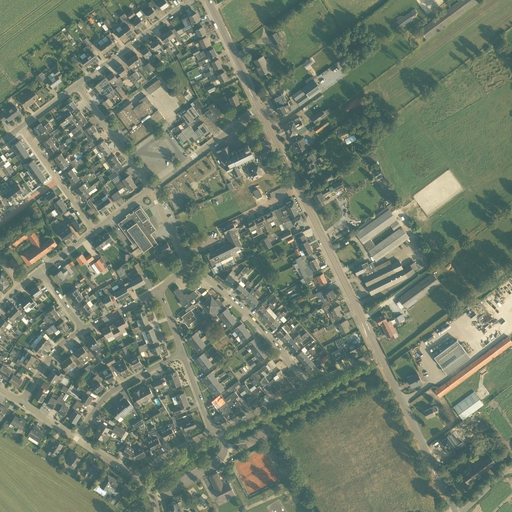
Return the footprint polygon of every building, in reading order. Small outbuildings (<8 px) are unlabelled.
[(168,5),(164,0),(151,0),(155,5),(158,3),(162,9),(168,5)] [(427,40),(480,0),(459,0),(419,30),(427,40)] [(156,14),(152,7),(154,5),(151,1),(148,3),(149,5),(147,7),(144,9),(146,12),(150,18),(151,18),(152,18),(154,17),(154,16),(156,14)] [(398,31),(413,20),(412,18),(419,13),(416,8),(408,13),(393,24),(398,31)] [(135,14),(132,11),(127,15),(137,28),(143,23),(139,17),(135,20),(132,16),(135,14)] [(194,27),(198,25),(197,21),(199,20),(196,13),(185,18),(188,25),(184,28),(186,31),(187,31),(191,29),(194,27)] [(127,35),(133,31),(128,25),(131,23),(124,14),(120,17),(126,26),(122,29),(127,35)] [(107,19),(104,21),(105,24),(102,25),(105,30),(109,28),(110,31),(113,29),(107,19)] [(206,33),(202,26),(196,30),(194,27),(191,29),(187,31),(189,33),(188,34),(189,37),(190,36),(193,35),(197,33),(199,36),(206,33)] [(118,32),(115,29),(113,31),(115,35),(116,34),(121,40),(127,35),(122,29),(118,32)] [(171,29),(166,33),(170,39),(173,37),(175,40),(178,38),(180,42),(183,40),(178,33),(175,35),(171,29)] [(282,41),(280,38),(276,33),(276,32),(270,36),(275,45),(282,41)] [(167,46),(170,44),(168,41),(170,39),(166,33),(160,37),(167,46)] [(109,49),(115,44),(110,38),(111,37),(109,34),(106,36),(109,39),(104,43),(109,49)] [(208,40),(206,36),(195,42),(196,45),(201,43),(203,47),(211,44),(209,40),(208,40)] [(88,47),(92,44),(87,37),(83,40),(88,47)] [(161,51),(163,49),(156,40),(151,44),(155,50),(159,48),(161,51)] [(100,46),(98,42),(95,44),(98,48),(99,47),(103,53),(109,49),(104,43),(100,46)] [(91,62),(97,58),(93,52),(94,51),(91,47),(84,52),(87,56),(91,62)] [(155,58),(151,53),(147,47),(141,51),(146,57),(149,62),(147,64),(153,72),(154,74),(156,75),(159,73),(155,68),(150,61),(155,58)] [(208,55),(210,58),(216,55),(213,48),(200,54),(202,58),(208,55)] [(132,58),(138,67),(143,63),(141,60),(137,54),(132,58)] [(76,64),(81,61),(85,67),(91,62),(87,56),(82,59),(80,56),(77,58),(75,55),(72,58),(76,64)] [(192,56),(181,61),(184,66),(194,60),(192,56)] [(260,75),(271,71),(263,56),(254,60),(259,69),(258,70),(260,75)] [(133,71),(138,67),(132,58),(127,62),(131,68),(133,71)] [(221,66),(218,59),(212,62),(211,60),(206,63),(203,65),(205,69),(209,67),(213,65),(215,69),(221,66)] [(149,74),(153,72),(147,64),(143,67),(148,73),(149,73),(149,74)] [(124,80),(127,78),(124,74),(127,72),(122,65),(116,70),(124,80)] [(61,81),(59,78),(63,76),(57,69),(53,72),(56,76),(50,80),(49,78),(44,82),(47,86),(50,84),(52,88),(56,85),(61,81)] [(140,78),(136,71),(132,74),(136,79),(138,82),(143,79),(141,77),(140,78)] [(40,82),(46,77),(42,72),(36,76),(40,82)] [(107,77),(113,85),(116,83),(121,80),(119,77),(117,78),(113,72),(107,77)] [(228,79),(224,72),(218,75),(216,72),(208,76),(211,82),(219,79),(221,82),(228,79)] [(110,85),(105,78),(92,87),(97,93),(102,90),(102,91),(110,85)] [(312,81),(292,95),(300,105),(321,90),(314,79),(312,81)] [(148,93),(162,83),(159,80),(146,90),(148,93)] [(113,89),(114,90),(117,94),(120,98),(126,94),(119,85),(118,86),(115,88),(113,89)] [(107,108),(115,102),(113,98),(114,97),(114,96),(117,94),(114,90),(106,95),(108,98),(103,102),(107,108)] [(26,108),(34,102),(33,101),(38,97),(33,91),(20,100),(26,108)] [(239,103),(235,94),(229,97),(228,95),(217,100),(220,106),(230,101),(233,106),(239,103)] [(154,113),(149,107),(153,105),(146,96),(139,101),(141,103),(135,108),(131,103),(117,114),(121,119),(121,120),(126,125),(125,125),(130,131),(129,131),(135,138),(140,134),(146,130),(151,126),(152,126),(152,125),(157,121),(158,121),(157,121),(163,117),(164,119),(165,119),(158,110),(154,113)] [(353,109),(362,103),(357,97),(349,103),(349,104),(344,107),(347,112),(352,109),(353,109)] [(198,109),(203,105),(197,98),(192,102),(198,109)] [(68,108),(63,112),(62,113),(62,114),(56,118),(59,122),(71,113),(70,111),(71,110),(78,105),(76,103),(75,104),(73,101),(66,105),(68,108)] [(280,116),(287,112),(285,108),(289,105),(287,101),(282,104),(282,105),(276,108),(280,116)] [(213,122),(217,119),(216,118),(222,113),(217,106),(214,102),(210,105),(207,108),(207,109),(206,110),(207,111),(205,112),(213,122)] [(9,121),(20,113),(15,106),(5,113),(4,112),(0,115),(0,116),(3,121),(7,118),(9,121)] [(194,131),(190,125),(195,121),(194,120),(200,116),(192,106),(186,110),(187,111),(182,115),(186,120),(181,124),(184,128),(181,131),(182,132),(177,135),(184,144),(188,141),(191,144),(203,134),(205,137),(211,133),(203,123),(198,127),(199,128),(194,131)] [(322,110),(311,118),(315,124),(327,115),(322,110)] [(84,116),(80,111),(73,116),(71,113),(59,122),(62,126),(72,119),(74,123),(84,116)] [(81,126),(88,122),(84,116),(74,123),(77,127),(71,131),(71,132),(73,135),(82,129),(80,126),(81,126)] [(306,125),(306,124),(303,119),(295,124),(293,120),(289,122),(290,123),(285,126),(286,126),(285,127),(286,129),(287,129),(288,132),(288,133),(289,134),(290,134),(290,135),(298,131),(297,130),(304,126),(306,125)] [(317,133),(325,127),(329,124),(326,120),(322,123),(314,129),(317,133)] [(53,129),(49,123),(43,126),(41,123),(34,128),(39,135),(43,132),(42,132),(45,131),(46,133),(53,129)] [(337,130),(340,136),(342,135),(347,132),(346,131),(351,128),(348,124),(337,130)] [(88,136),(97,130),(93,125),(84,131),(82,129),(73,135),(76,139),(85,133),(88,136)] [(94,140),(101,135),(97,130),(88,136),(91,142),(84,147),(85,148),(86,149),(90,146),(95,143),(93,140),(94,140)] [(304,137),(293,143),(298,152),(299,151),(299,152),(302,150),(306,147),(305,144),(307,143),(304,137)] [(47,148),(53,143),(50,138),(43,142),(47,148)] [(12,145),(15,150),(23,145),(19,140),(12,145)] [(108,145),(104,140),(97,145),(95,143),(90,146),(86,149),(86,150),(88,153),(93,150),(96,148),(99,152),(108,145)] [(51,153),(57,148),(53,143),(47,148),(51,153)] [(250,147),(248,144),(244,146),(244,147),(238,150),(237,149),(232,151),(231,149),(230,150),(228,146),(222,148),(221,149),(220,149),(218,149),(219,150),(217,151),(222,162),(225,168),(227,172),(232,170),(232,171),(233,171),(236,176),(241,174),(240,172),(238,167),(241,166),(242,166),(245,164),(244,164),(245,164),(247,167),(252,179),(262,174),(258,166),(254,168),(251,160),(252,159),(252,161),(254,161),(254,160),(255,159),(254,158),(255,158),(254,157),(256,156),(251,147),(250,147)] [(15,150),(18,155),(26,149),(23,145),(15,150)] [(105,155),(111,151),(108,145),(99,152),(102,157),(99,159),(100,159),(97,161),(98,162),(101,161),(106,158),(104,156),(105,155)] [(21,159),(29,154),(26,149),(18,155),(21,159)] [(372,162),(377,160),(374,152),(368,155),(372,162)] [(58,163),(64,158),(61,153),(54,158),(58,163)] [(308,172),(309,171),(316,168),(315,165),(321,162),(319,158),(316,160),(313,154),(308,158),(310,162),(306,164),(307,167),(306,168),(306,169),(306,170),(307,171),(308,172)] [(3,159),(0,155),(0,166),(6,175),(9,172),(6,167),(10,164),(6,159),(4,160),(3,159)] [(119,161),(115,155),(108,160),(106,158),(101,161),(103,164),(106,162),(109,167),(112,165),(119,161)] [(68,164),(64,158),(58,163),(62,168),(68,164)] [(26,165),(29,170),(36,164),(33,160),(26,165)] [(116,170),(116,171),(122,166),(119,161),(112,165),(109,167),(113,173),(110,174),(108,176),(111,180),(118,175),(115,171),(116,170)] [(29,170),(32,174),(39,169),(36,164),(29,170)] [(35,178),(43,173),(39,169),(32,174),(35,178)] [(69,179),(75,174),(72,169),(65,173),(69,179)] [(326,181),(331,179),(334,177),(331,172),(324,175),(326,181)] [(39,183),(46,178),(43,173),(35,178),(39,183)] [(73,184),(79,179),(75,174),(69,179),(73,184)] [(132,181),(129,175),(122,180),(120,176),(113,181),(116,185),(119,183),(121,185),(124,182),(126,185),(132,181)] [(127,193),(136,186),(132,181),(126,185),(123,188),(125,190),(127,193)] [(341,181),(333,185),(336,191),(343,187),(341,181)] [(13,187),(19,194),(23,191),(18,183),(13,187)] [(80,194),(86,189),(83,184),(76,189),(80,194)] [(84,199),(90,195),(92,193),(90,191),(95,187),(93,185),(86,189),(80,194),(84,199)] [(9,190),(14,197),(19,194),(13,187),(9,190)] [(324,196),(331,192),(328,188),(313,196),(317,203),(325,199),(324,196)] [(4,194),(10,201),(14,197),(9,190),(4,194)] [(51,201),(53,199),(58,196),(54,191),(47,196),(51,201)] [(118,191),(115,193),(111,196),(115,201),(122,196),(118,191)] [(262,194),(257,197),(260,203),(265,200),(262,194)] [(108,207),(113,204),(108,197),(103,201),(108,207)] [(53,203),(57,208),(64,203),(61,198),(55,202),(53,199),(51,201),(53,203)] [(103,211),(108,207),(103,201),(98,205),(103,211)] [(286,205),(275,211),(281,224),(286,222),(284,219),(287,218),(291,216),(299,213),(299,212),(299,211),(298,209),(297,209),(294,203),(294,202),(294,201),(292,202),(286,205)] [(409,237),(401,227),(391,213),(402,204),(400,201),(388,209),(359,231),(356,233),(376,260),(409,237)] [(91,208),(94,212),(94,213),(98,211),(93,204),(92,202),(88,205),(90,207),(91,208)] [(62,215),(64,214),(62,212),(67,208),(64,203),(57,208),(60,213),(62,215)] [(152,244),(154,247),(158,244),(150,233),(156,229),(148,219),(149,218),(140,206),(133,211),(134,212),(118,223),(133,243),(130,245),(134,250),(131,252),(134,256),(140,253),(144,251),(152,244)] [(276,226),(281,224),(275,211),(274,210),(265,215),(269,223),(274,221),(276,226)] [(269,223),(265,215),(256,219),(260,227),(265,225),(267,230),(272,228),(269,223)] [(302,219),(300,215),(292,219),(292,218),(286,222),(282,224),(284,229),(287,227),(287,228),(295,224),(296,226),(303,223),(301,219),(302,219)] [(69,221),(70,222),(73,226),(76,231),(81,227),(74,218),(69,221)] [(261,233),(263,232),(260,227),(256,219),(247,223),(251,232),(256,229),(259,234),(261,233)] [(70,228),(73,226),(70,222),(63,228),(70,237),(74,234),(70,228)] [(236,228),(233,223),(222,228),(225,234),(226,234),(230,242),(231,242),(231,244),(229,244),(210,253),(210,252),(204,255),(210,266),(215,263),(215,264),(232,256),(231,253),(242,247),(236,236),(239,234),(236,228)] [(179,234),(185,231),(182,225),(176,228),(179,234)] [(65,241),(70,237),(63,228),(58,231),(55,233),(57,235),(59,234),(65,241)] [(23,230),(3,245),(8,252),(11,249),(28,237),(28,236),(23,230)] [(282,240),(289,236),(292,235),(290,231),(280,236),(282,240)] [(34,232),(28,236),(28,237),(30,239),(34,245),(21,255),(28,265),(57,244),(52,237),(42,244),(34,232)] [(115,242),(113,239),(108,233),(93,243),(100,253),(104,250),(102,247),(109,242),(111,245),(115,242)] [(296,253),(300,251),(303,249),(310,246),(304,235),(297,238),(294,240),(297,245),(296,246),(298,248),(294,250),(296,253)] [(265,249),(272,246),(267,237),(260,240),(265,249)] [(170,249),(167,243),(160,246),(159,243),(158,244),(154,247),(158,255),(170,249)] [(297,262),(313,254),(312,252),(312,251),(310,246),(303,249),(305,254),(295,259),(296,260),(297,262)] [(85,258),(82,254),(76,258),(81,264),(87,260),(88,262),(94,258),(91,254),(85,258)] [(308,276),(315,273),(315,272),(314,270),(320,267),(316,258),(315,259),(313,254),(297,262),(292,265),(293,266),(295,265),(302,279),(308,276)] [(16,271),(20,268),(13,258),(9,261),(16,271)] [(103,272),(106,270),(105,268),(108,266),(101,258),(94,263),(100,272),(102,270),(103,272)] [(407,277),(414,271),(419,268),(414,262),(410,265),(409,265),(403,269),(399,261),(391,265),(388,261),(370,270),(369,268),(361,272),(364,278),(363,278),(371,294),(407,277)] [(357,274),(361,272),(369,268),(366,262),(354,268),(357,274)] [(139,285),(145,282),(141,275),(144,274),(138,263),(134,265),(138,272),(133,275),(135,278),(139,285)] [(68,279),(66,277),(65,275),(68,273),(69,274),(73,272),(67,264),(63,267),(64,268),(61,271),(61,270),(54,275),(59,281),(61,280),(63,283),(68,279)] [(122,267),(117,271),(120,278),(123,276),(126,274),(122,267)] [(237,282),(238,281),(244,274),(242,272),(241,271),(237,276),(235,274),(235,273),(232,270),(224,280),(230,285),(235,279),(238,282),(237,282)] [(308,276),(311,280),(314,279),(316,283),(319,281),(321,284),(327,281),(323,273),(317,276),(315,273),(308,276)] [(440,284),(432,273),(398,298),(406,309),(440,284)] [(130,281),(126,274),(123,276),(130,288),(132,286),(134,289),(139,285),(135,278),(130,281)] [(5,288),(8,285),(7,285),(9,283),(1,275),(0,276),(0,285),(3,289),(4,287),(5,288)] [(130,288),(123,276),(120,278),(124,284),(126,286),(120,289),(124,296),(129,293),(127,289),(130,288)] [(244,288),(240,284),(237,287),(235,290),(239,294),(244,288)] [(38,299),(41,296),(43,294),(37,285),(31,290),(35,296),(38,299)] [(106,295),(111,292),(107,285),(102,288),(106,295)] [(113,290),(114,293),(118,300),(124,296),(120,289),(119,287),(113,290)] [(185,297),(178,288),(179,287),(173,291),(173,292),(174,291),(181,301),(179,302),(180,302),(183,306),(198,295),(198,294),(198,295),(194,290),(195,290),(185,297)] [(254,297),(256,294),(259,291),(257,289),(255,287),(249,293),(244,298),(248,302),(254,297)] [(75,303),(83,297),(77,288),(69,294),(75,303)] [(249,293),(244,288),(239,294),(244,298),(249,293)] [(323,302),(328,300),(335,296),(332,289),(325,293),(324,289),(316,293),(317,297),(320,296),(323,302)] [(113,303),(109,296),(104,299),(102,296),(99,298),(103,303),(105,302),(107,306),(113,303)] [(216,302),(211,296),(202,304),(206,309),(208,313),(212,318),(222,310),(219,306),(221,304),(218,300),(216,302)] [(256,305),(258,301),(254,297),(248,302),(253,307),(255,304),(256,305)] [(25,300),(23,298),(19,300),(26,308),(29,306),(32,309),(34,306),(37,310),(40,308),(38,305),(32,298),(29,301),(27,298),(25,300)] [(40,308),(49,301),(47,298),(38,305),(40,308)] [(90,300),(88,298),(87,299),(81,303),(83,305),(79,308),(82,313),(90,307),(87,302),(88,301),(90,300)] [(266,310),(269,307),(272,304),(275,302),(273,300),(264,308),(262,305),(259,308),(257,310),(261,315),(266,310)] [(195,305),(193,304),(191,305),(185,310),(187,312),(182,317),(183,319),(181,320),(182,320),(187,326),(196,319),(193,315),(194,314),(191,310),(195,307),(195,306),(195,305)] [(18,308),(14,305),(10,309),(17,316),(21,312),(22,313),(24,311),(20,306),(18,308)] [(332,323),(338,321),(341,319),(339,317),(342,316),(339,310),(341,309),(339,305),(327,311),(332,320),(331,321),(332,323)] [(89,316),(94,312),(90,307),(82,313),(86,317),(88,315),(89,316)] [(50,317),(57,312),(54,308),(47,313),(50,317)] [(12,323),(14,321),(13,319),(17,316),(10,309),(6,313),(10,316),(8,318),(12,323)] [(136,313),(139,319),(146,316),(144,310),(140,312),(139,309),(135,311),(135,313),(136,313)] [(223,321),(232,315),(227,309),(219,315),(223,321)] [(271,315),(269,312),(266,310),(261,315),(265,320),(271,315)] [(53,321),(60,316),(57,312),(50,317),(53,321)] [(279,324),(282,321),(280,319),(284,314),(283,312),(281,314),(277,317),(275,319),(269,324),(274,329),(276,327),(279,324)] [(387,338),(397,333),(390,320),(388,321),(387,322),(384,314),(376,318),(379,325),(381,324),(387,338)] [(397,323),(405,319),(402,314),(394,318),(397,323)] [(228,327),(236,321),(232,315),(223,321),(228,327)] [(269,324),(275,319),(271,315),(265,320),(269,324)] [(139,319),(141,325),(142,325),(149,322),(146,316),(139,319)] [(0,322),(5,326),(9,322),(2,317),(0,320),(0,322)] [(120,338),(124,336),(123,333),(126,332),(124,328),(124,327),(127,325),(123,317),(116,322),(119,327),(116,329),(120,338)] [(339,323),(338,321),(332,323),(326,327),(328,331),(335,327),(334,326),(338,324),(342,333),(349,330),(346,325),(348,324),(347,320),(339,323)] [(481,320),(475,322),(479,332),(485,330),(481,320)] [(68,327),(63,321),(58,325),(55,322),(50,326),(54,332),(59,329),(62,332),(68,327)] [(9,329),(5,326),(0,322),(0,328),(2,330),(5,333),(7,331),(10,333),(11,331),(9,329)] [(238,335),(246,329),(242,323),(234,330),(238,335)] [(289,326),(286,323),(282,327),(279,330),(277,333),(281,337),(287,333),(287,332),(288,331),(290,330),(293,327),(291,325),(289,326)] [(112,331),(109,326),(102,329),(106,338),(113,334),(115,337),(116,340),(120,338),(116,329),(112,331)] [(153,327),(145,330),(147,336),(155,333),(153,327)] [(243,341),(251,335),(246,329),(238,335),(243,341)] [(150,342),(157,339),(155,333),(147,336),(150,342)] [(193,345),(201,339),(196,333),(188,339),(193,345)] [(285,342),(291,337),(287,333),(281,337),(285,342)] [(300,342),(307,336),(305,333),(301,337),(298,339),(295,342),(289,347),(293,352),(296,349),(296,350),(299,347),(300,348),(303,345),(300,342)] [(295,342),(298,339),(301,337),(299,334),(293,340),(291,337),(285,342),(289,347),(295,342)] [(46,345),(50,341),(43,336),(40,340),(46,345)] [(440,398),(511,344),(511,341),(508,336),(434,390),(440,398)] [(103,360),(97,352),(100,350),(97,345),(99,343),(94,337),(87,342),(92,348),(90,350),(94,355),(99,362),(103,360)] [(251,350),(260,344),(255,338),(247,344),(251,350)] [(197,351),(206,345),(201,339),(193,345),(197,351)] [(43,349),(46,345),(40,340),(37,344),(43,349)] [(348,347),(347,344),(347,343),(344,345),(346,350),(347,350),(348,353),(348,354),(351,353),(353,356),(356,354),(355,351),(356,350),(357,351),(361,349),(357,342),(357,343),(356,341),(355,340),(353,341),(352,342),(353,344),(348,347)] [(447,374),(470,357),(457,340),(434,357),(442,368),(441,368),(444,372),(445,371),(447,374)] [(40,353),(43,349),(37,344),(33,348),(40,353)] [(256,355),(264,349),(260,344),(251,350),(256,355)] [(159,345),(152,348),(149,349),(148,349),(150,356),(154,354),(162,351),(159,345)] [(344,345),(340,346),(342,350),(334,354),(338,363),(342,361),(340,358),(342,357),(342,358),(346,356),(345,354),(348,353),(347,350),(346,350),(344,345)] [(87,352),(82,346),(79,349),(88,360),(91,357),(94,355),(90,350),(87,352)] [(126,358),(129,356),(124,346),(120,348),(121,350),(124,355),(126,358)] [(307,355),(310,353),(313,350),(311,348),(305,353),(302,350),(299,353),(297,355),(301,360),(307,355)] [(34,362),(37,358),(33,355),(34,352),(29,349),(27,352),(28,352),(25,357),(34,362)] [(82,366),(84,364),(88,360),(79,349),(75,352),(78,357),(76,358),(82,366)] [(260,361),(268,355),(264,349),(256,355),(260,361)] [(305,365),(311,360),(314,357),(312,355),(315,352),(313,350),(310,353),(307,355),(301,360),(305,365)] [(200,365),(208,359),(204,353),(196,359),(200,365)] [(134,368),(141,364),(140,361),(143,359),(141,354),(130,360),(134,368)] [(34,362),(25,357),(23,355),(20,360),(18,359),(17,361),(20,364),(25,367),(27,364),(31,367),(34,362)] [(73,360),(70,356),(66,359),(72,367),(74,369),(77,366),(80,368),(82,366),(76,358),(73,360)] [(109,366),(110,368),(113,366),(109,357),(106,359),(105,359),(108,366),(109,366)] [(253,368),(257,364),(252,358),(247,362),(253,368)] [(67,373),(69,371),(68,370),(72,367),(66,359),(62,363),(65,366),(63,368),(67,373)] [(204,371),(213,364),(208,359),(200,365),(204,371)] [(272,369),(277,366),(272,359),(267,363),(272,369)] [(320,364),(323,362),(321,359),(318,362),(315,365),(309,370),(313,374),(316,372),(319,370),(318,368),(321,365),(320,364)] [(123,374),(129,370),(123,360),(121,362),(122,365),(119,367),(123,374)] [(315,365),(311,360),(305,365),(309,370),(315,365)] [(8,365),(7,368),(2,376),(6,379),(9,375),(12,376),(13,374),(15,371),(13,369),(13,368),(8,365)] [(108,373),(104,375),(108,382),(116,378),(112,371),(110,368),(107,370),(108,373)] [(64,374),(57,370),(56,373),(52,370),(47,377),(55,382),(58,384),(64,374)] [(290,383),(280,370),(276,373),(278,375),(279,375),(280,376),(275,380),(280,387),(282,389),(282,388),(290,383)] [(13,384),(20,373),(18,372),(15,375),(13,374),(12,376),(9,380),(12,382),(11,383),(13,384)] [(172,387),(180,384),(176,372),(167,375),(172,387)] [(207,384),(215,378),(211,372),(203,379),(207,384)] [(261,378),(258,374),(256,372),(254,374),(259,381),(262,385),(265,383),(273,393),(280,387),(275,380),(274,378),(269,382),(264,376),(261,378)] [(18,386),(22,380),(20,378),(22,375),(20,373),(13,384),(15,385),(15,384),(18,386)] [(422,382),(417,373),(407,377),(409,381),(411,380),(412,382),(411,383),(413,387),(422,382)] [(97,392),(103,387),(99,382),(102,380),(102,379),(100,377),(98,374),(94,377),(98,381),(92,386),(97,392)] [(265,394),(266,394),(257,383),(259,381),(254,374),(251,375),(256,381),(253,383),(256,387),(251,391),(258,400),(265,394)] [(211,390),(220,383),(215,378),(207,384),(211,390)] [(156,389),(161,387),(164,386),(161,379),(153,382),(156,389)] [(235,391),(237,390),(235,387),(240,383),(238,381),(231,386),(235,391)] [(46,391),(49,386),(44,382),(41,387),(43,389),(41,391),(39,390),(35,397),(42,401),(46,394),(44,393),(45,390),(46,391)] [(88,404),(93,397),(88,393),(90,390),(76,382),(74,385),(73,386),(81,391),(80,392),(84,394),(81,399),(88,404)] [(216,395),(224,389),(220,383),(211,390),(216,395)] [(258,400),(251,391),(245,384),(242,386),(246,392),(242,396),(249,405),(249,404),(256,398),(258,400)] [(153,395),(149,387),(141,391),(140,389),(134,393),(135,394),(134,395),(139,403),(142,401),(143,402),(144,403),(145,403),(147,402),(148,401),(148,399),(148,398),(153,395)] [(227,403),(234,411),(241,405),(241,406),(242,405),(236,398),(238,396),(235,391),(232,393),(230,395),(232,399),(227,403)] [(484,404),(487,401),(485,398),(481,401),(474,391),(453,407),(463,420),(484,404)] [(62,399),(61,398),(64,394),(62,393),(59,397),(58,396),(56,399),(51,396),(46,404),(52,408),(56,403),(58,405),(62,399)] [(176,414),(186,410),(185,406),(188,405),(184,393),(176,396),(180,406),(174,409),(176,414)] [(227,403),(220,394),(216,398),(218,401),(219,400),(222,404),(218,407),(224,416),(225,416),(232,410),(234,412),(234,411),(227,403)] [(64,415),(69,407),(71,404),(65,401),(62,399),(58,405),(61,406),(58,411),(64,415)] [(81,407),(83,404),(77,400),(71,410),(73,412),(69,418),(75,423),(81,414),(75,411),(78,405),(81,407)] [(122,416),(133,406),(128,401),(121,407),(120,405),(115,409),(114,408),(111,412),(117,419),(121,416),(122,416)] [(434,411),(438,410),(436,405),(424,411),(427,418),(430,416),(431,417),(435,414),(434,411)] [(221,413),(212,417),(214,422),(223,418),(221,413)] [(19,418),(15,416),(10,423),(16,426),(14,429),(19,432),(20,429),(21,429),(26,421),(20,417),(19,418)] [(135,429),(140,426),(141,428),(146,426),(142,419),(133,424),(135,429)] [(197,427),(194,419),(185,423),(185,421),(179,423),(181,429),(184,428),(186,431),(197,427)] [(176,428),(174,425),(173,422),(170,424),(169,424),(164,426),(165,427),(170,438),(175,435),(172,430),(176,428)] [(105,441),(108,436),(106,434),(109,428),(101,423),(98,427),(99,428),(95,435),(102,439),(105,441)] [(122,436),(125,431),(115,425),(112,430),(122,436)] [(39,442),(44,435),(38,431),(39,429),(34,426),(28,435),(29,435),(27,438),(28,438),(30,436),(39,442)] [(160,436),(157,431),(154,426),(151,428),(154,433),(155,432),(156,434),(155,434),(154,434),(152,435),(151,436),(151,437),(157,448),(162,446),(157,438),(160,436)] [(170,438),(165,427),(160,429),(157,431),(160,436),(163,435),(166,440),(170,438)] [(447,436),(440,441),(447,451),(451,448),(456,455),(466,448),(462,442),(457,445),(449,435),(447,436)] [(157,448),(151,437),(152,440),(148,442),(147,440),(144,441),(147,447),(149,445),(152,451),(157,448)] [(56,455),(63,445),(56,440),(52,447),(49,445),(45,451),(49,454),(51,451),(56,455)] [(135,450),(127,445),(122,453),(134,461),(145,455),(141,447),(135,450)] [(77,456),(78,455),(73,451),(71,455),(70,454),(66,459),(70,461),(68,463),(70,464),(69,466),(74,469),(80,459),(77,456)] [(289,462),(283,451),(281,452),(279,451),(276,452),(275,455),(277,459),(280,460),(282,465),(282,467),(282,468),(288,465),(287,463),(289,462)] [(495,463),(490,455),(483,461),(481,458),(472,464),(474,467),(462,476),(468,483),(495,463)] [(93,478),(99,468),(92,464),(89,469),(86,467),(82,474),(85,476),(88,478),(90,476),(93,478)] [(115,488),(119,481),(108,474),(107,474),(104,472),(100,478),(103,480),(99,486),(106,490),(110,484),(115,488)] [(222,484),(217,473),(209,477),(213,486),(214,485),(215,488),(213,489),(218,499),(227,494),(229,498),(235,495),(228,481),(222,484)] [(176,503),(175,502),(174,501),(172,502),(172,503),(172,504),(168,504),(169,511),(181,511),(180,507),(179,507),(178,502),(176,503)]
